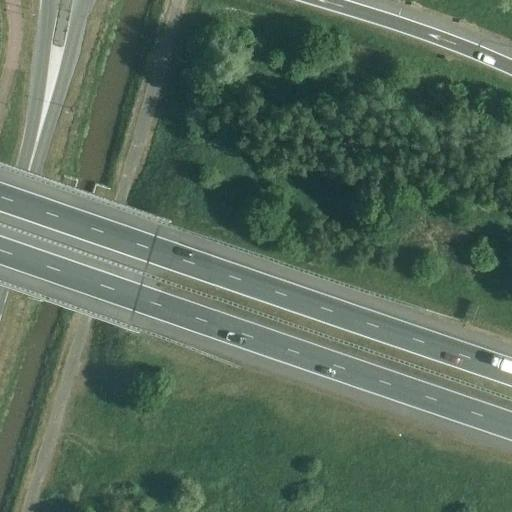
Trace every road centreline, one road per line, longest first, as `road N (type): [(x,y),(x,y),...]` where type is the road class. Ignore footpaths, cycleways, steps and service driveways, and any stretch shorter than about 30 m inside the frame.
road 1 (motorway): [(0,249),(511,427)]
road 2 (motorway): [(511,372),(0,197)]
road 3 (motorway): [(511,70),(316,0)]
road 4 (primary): [(35,143),(46,132),(82,0)]
road 5 (primary): [(48,0),(30,128),(35,143)]
road 6 (primary): [(0,269),(35,143)]
